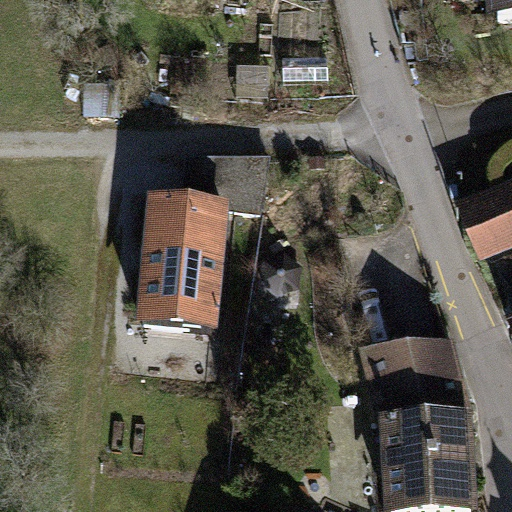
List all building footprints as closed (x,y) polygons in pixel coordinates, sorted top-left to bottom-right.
[(511,0),(495,0),(496,22),(511,20),(511,0)] [(190,160),(190,196),(237,196),(237,215),(271,215),(271,160),(190,160)] [(511,258),(511,196),(465,218),(489,270),(511,258)] [(234,212),(156,204),(143,334),(222,342),(234,212)] [(454,352),(376,363),(390,423),(394,511),(476,511),(471,417),(454,352)]
